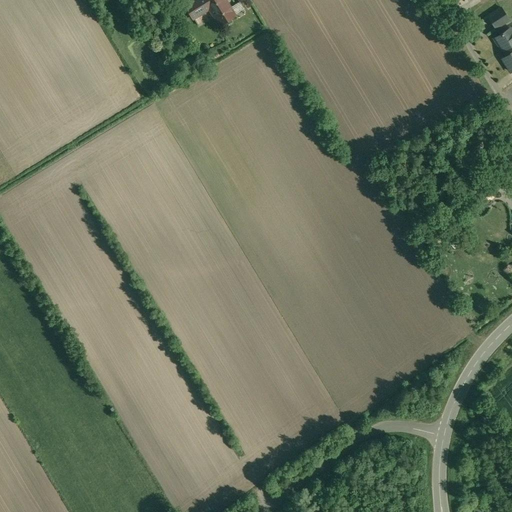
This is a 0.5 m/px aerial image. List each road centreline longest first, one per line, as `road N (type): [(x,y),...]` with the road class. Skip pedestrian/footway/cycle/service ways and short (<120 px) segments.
road 1 (unclassified): [(442,437),(407,427),(375,430),(263,511)]
road 2 (tertiary): [(511,322),(465,378),(442,437)]
road 3 (unclassified): [(442,0),(511,115)]
